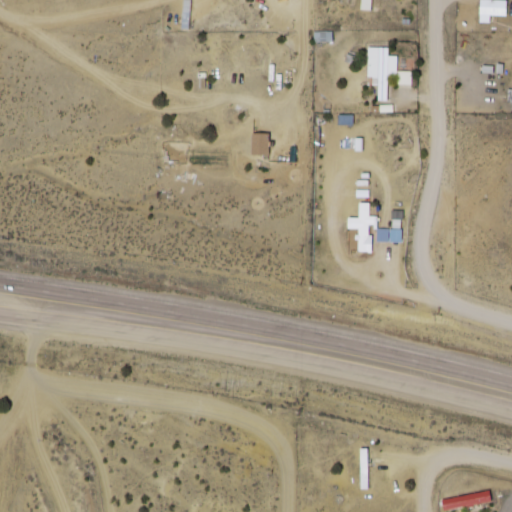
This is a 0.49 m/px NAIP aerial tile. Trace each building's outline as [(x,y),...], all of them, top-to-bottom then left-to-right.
[(506,15),(506,0),(479,0),(480,20),(491,20),(491,15),(506,15)] [(397,55),(389,55),(389,46),(368,46),(368,85),(377,85),(377,101),(390,101),(390,78),(397,78),(397,55)] [(252,155),(269,155),(269,132),(252,132),(252,155)] [(372,252),(372,203),(359,203),(359,217),(348,218),(349,253),(372,252)] [(473,511),(483,511),(482,504),(492,503),(490,492),(441,499),(443,511),(468,508),(468,511),(473,511)]
